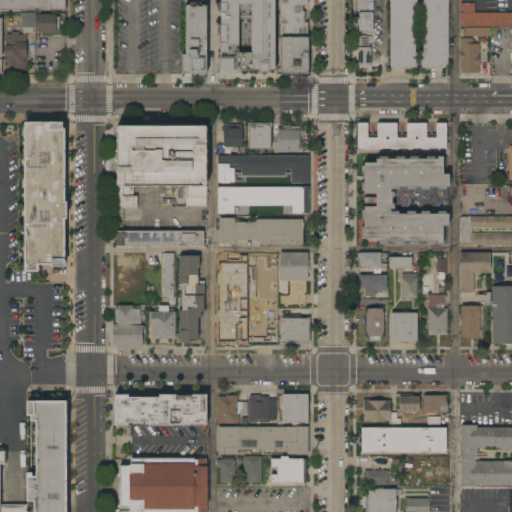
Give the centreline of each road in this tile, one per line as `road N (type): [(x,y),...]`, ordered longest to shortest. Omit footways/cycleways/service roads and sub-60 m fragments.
road 1 (secondary): [(0,98),(491,98)]
road 2 (residential): [(93,374),(90,0)]
road 3 (residential): [(93,374),(336,373)]
road 4 (residential): [(334,252),(336,98)]
road 5 (residential): [(336,511),(336,373)]
road 6 (residential): [(92,511),(93,374)]
road 7 (residential): [(336,373),(334,252)]
